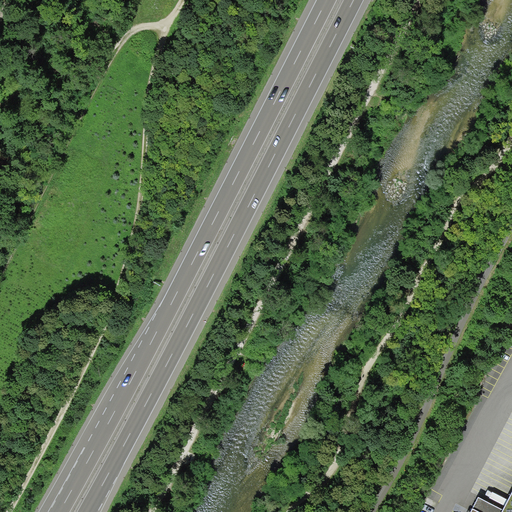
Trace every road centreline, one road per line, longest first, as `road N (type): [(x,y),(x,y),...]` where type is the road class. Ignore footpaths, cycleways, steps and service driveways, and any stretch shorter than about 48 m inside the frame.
road 1 (motorway): [(90,511),(356,0)]
road 2 (track): [(5,511),(105,319),(128,253),(151,75),(181,0)]
road 3 (motorway): [(325,0),(149,344)]
road 4 (track): [(168,22),(136,29),(107,65),(0,277)]
road 5 (motorway): [(149,344),(44,511)]
road 6 (motorway): [(149,344),(60,511)]
